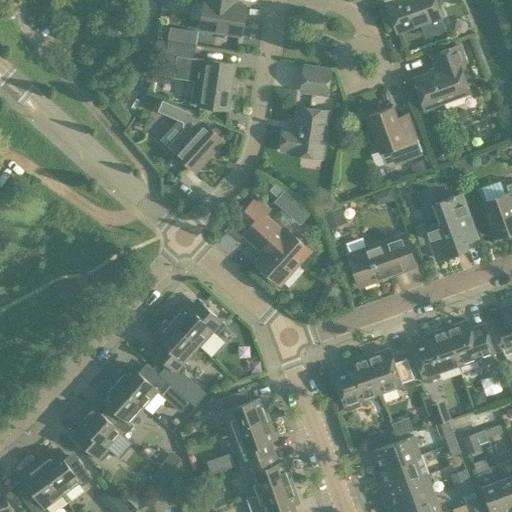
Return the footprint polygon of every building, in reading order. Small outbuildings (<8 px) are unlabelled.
[(239,35),(244,4),(225,1),(224,0),(195,0),(195,3),(203,5),(199,29),(239,35)] [(435,0),(392,0),(386,2),(397,32),(441,16),(435,0)] [(188,29),(186,42),(196,44),(198,31),(188,29)] [(165,55),(193,59),(195,45),(167,41),(165,55)] [(424,107),(468,91),(458,64),(464,62),(458,45),(432,55),(438,70),(413,79),(424,107)] [(203,60),(193,59),(177,57),(174,77),(193,80),(190,101),(197,102),(196,104),(228,108),(235,64),(203,60)] [(327,95),(331,69),(304,65),(300,90),(327,95)] [(157,111),(182,122),(182,128),(167,145),(195,171),(223,140),(194,114),(162,99),(157,111)] [(321,158),(328,111),(298,106),(296,121),(297,121),(296,130),(284,128),(281,149),(292,151),(291,153),(321,158)] [(373,143),(378,144),(386,164),(390,166),(422,154),(413,131),(402,135),(392,107),(368,116),(374,132),(371,137),(373,143)] [(443,161),(449,156),(447,149),(440,146),(435,151),(436,158),(443,161)] [(455,163),(459,176),(475,171),(471,158),(455,163)] [(409,164),(412,174),(426,169),(422,159),(409,164)] [(511,183),(506,185),(509,192),(482,202),(494,237),(511,230),(511,183)] [(464,242),(476,237),(461,194),(434,204),(441,222),(426,227),(437,257),(465,247),(464,242)] [(279,283),(309,250),(285,228),(282,231),(265,215),(269,210),(256,198),(239,217),(249,227),(243,234),(264,253),(256,262),(279,283)] [(341,207),(323,213),(329,229),(347,223),(341,207)] [(360,285),(414,266),(403,235),(349,255),(360,285)] [(334,284),(321,303),(330,309),(342,291),(334,284)] [(169,319),(198,346),(212,331),(216,334),(225,324),(206,307),(198,317),(183,303),(169,319)] [(511,303),(502,307),(508,322),(495,327),(505,354),(511,351),(511,303)] [(182,372),(188,365),(184,361),(198,346),(169,319),(154,335),(160,340),(151,350),(167,364),(158,374),(170,385),(181,395),(183,396),(189,402),(193,406),(205,393),(182,372)] [(467,320),(445,328),(458,365),(479,358),(481,363),(494,358),(485,331),(472,335),(467,320)] [(458,365),(445,328),(424,335),(429,350),(416,355),(426,382),(440,377),(438,372),(458,365)] [(388,348),(366,356),(380,393),(400,386),(402,391),(416,386),(406,359),(393,363),(388,348)] [(380,393),(366,356),(345,363),(351,379),(337,383),(347,410),(361,405),(359,400),(380,393)] [(114,380),(143,407),(157,391),(161,395),(170,385),(158,374),(151,368),(143,377),(128,364),(114,380)] [(121,432),(120,432),(124,436),(125,435),(133,425),(130,422),(143,407),(114,380),(91,405),(121,432)] [(224,412),(231,431),(269,418),(261,397),(242,404),(238,393),(215,401),(219,414),(224,412)] [(482,393),(471,397),(475,407),(486,403),(482,393)] [(172,405),(180,412),(189,402),(183,396),(181,395),(172,405)] [(429,405),(436,423),(450,418),(444,399),(429,405)] [(121,432),(91,405),(76,421),(91,435),(83,444),(101,461),(110,451),(107,448),(120,432),(121,432)] [(269,418),(231,431),(238,451),(234,452),(238,465),(261,456),(257,445),(276,438),(269,418)] [(424,419),(422,422),(424,425),(427,427),(431,426),(433,422),(431,419),(427,418),(424,419)] [(500,425),(484,431),(487,439),(503,433),(500,425)] [(381,430),(367,435),(371,447),(385,441),(381,430)] [(448,445),(456,442),(452,431),(444,434),(448,445)] [(468,452),(480,448),(474,433),(463,437),(468,452)] [(382,469),(421,455),(413,435),(367,452),(370,461),(378,458),(382,469)] [(460,453),(456,442),(448,445),(452,456),(460,453)] [(38,462),(62,494),(79,482),(81,486),(92,478),(77,458),(68,466),(56,450),(38,462)] [(254,495),(292,481),(284,461),(278,463),(274,452),(261,456),(238,465),(242,477),(247,475),(254,495)] [(377,482),(380,491),(427,474),(421,455),(382,469),(385,479),(377,482)] [(167,458),(159,467),(168,475),(176,466),(167,458)] [(497,465),(511,507),(511,459),(505,462),(497,465)] [(45,507),(62,494),(38,462),(21,475),(33,491),(23,499),(32,511),(45,511),(48,511),(45,507)] [(511,511),(511,507),(497,465),(489,468),(490,470),(477,475),(490,511),(511,511)] [(159,469),(150,480),(152,482),(157,487),(167,476),(159,469)] [(456,485),(470,480),(466,469),(452,474),(456,485)] [(395,508),(434,493),(427,474),(380,491),(384,500),(391,497),(395,508)] [(474,491),(470,480),(456,485),(460,496),(474,491)] [(281,511),(280,509),(299,502),(292,481),(254,495),(260,511),(281,511)] [(441,511),(434,493),(395,508),(396,511),(441,511)] [(223,497),(210,502),(213,509),(226,504),(223,497)] [(0,511),(10,511),(6,499),(0,501),(0,511)] [(119,499),(109,508),(112,511),(128,511),(129,511),(119,499)] [(472,511),(481,511),(477,499),(468,502),(472,511)]
